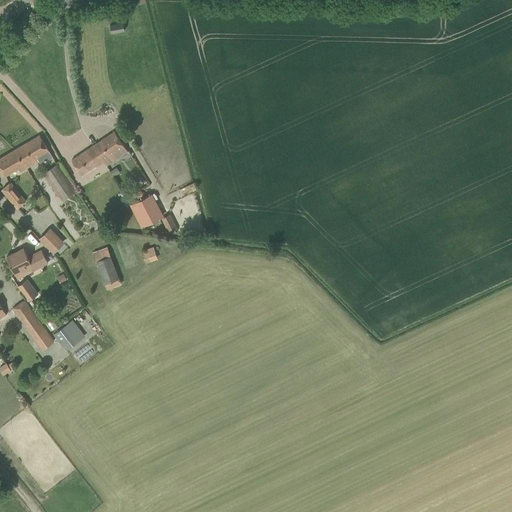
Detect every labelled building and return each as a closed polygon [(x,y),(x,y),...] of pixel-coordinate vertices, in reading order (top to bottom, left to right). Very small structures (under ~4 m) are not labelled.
[(124,30),(123,22),(110,25),(111,33),(124,30)] [(114,131),(93,146),(104,162),(106,166),(128,152),(114,131)] [(39,135),(16,149),(25,165),(30,162),(32,165),(39,160),(40,164),(43,162),(52,157),(39,135)] [(104,162),(93,146),(71,160),(77,168),(81,175),(96,166),(104,162)] [(25,165),(16,149),(0,158),(0,168),(5,176),(25,165)] [(42,173),(61,201),(76,191),(58,163),(42,173)] [(2,189),(6,194),(17,208),(26,201),(10,182),(2,189)] [(162,217),(151,194),(130,204),(141,227),(162,217)] [(161,218),(169,233),(178,229),(170,213),(161,218)] [(91,223),(90,226),(92,229),(95,230),(97,228),(98,225),(97,223),(94,222),(91,223)] [(64,242),(57,234),(54,238),(61,245),(64,242)] [(153,247),(142,251),(145,260),(145,261),(157,257),(153,247)] [(24,248),(7,257),(11,266),(16,275),(40,262),(41,265),(47,262),(46,259),(41,250),(28,257),(24,248)] [(119,278),(110,255),(95,260),(104,284),(119,278)] [(63,274),(57,277),(60,282),(66,279),(63,274)] [(17,287),(27,301),(37,293),(27,280),(17,287)] [(54,342),(26,302),(25,300),(12,309),(40,348),(42,351),(54,342)] [(66,351),(84,337),(71,320),(53,334),(66,351)] [(6,364),(0,367),(0,369),(3,375),(10,371),(6,364)]
